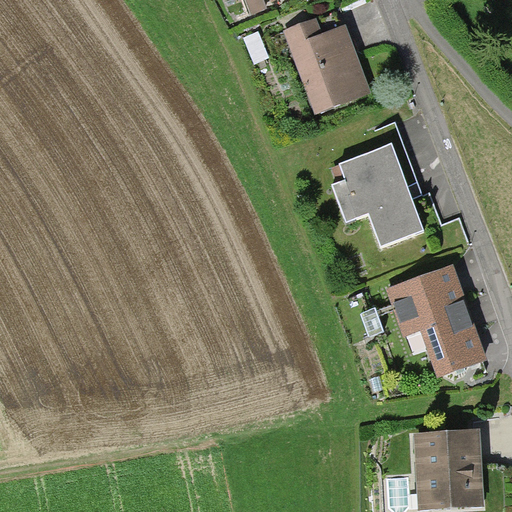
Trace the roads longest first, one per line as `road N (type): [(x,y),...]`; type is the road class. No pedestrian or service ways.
road 1 (residential): [(400,14),(511,296)]
road 2 (residential): [(511,119),(400,14)]
